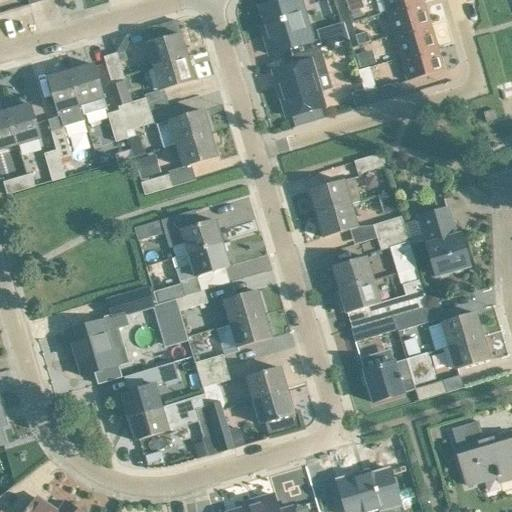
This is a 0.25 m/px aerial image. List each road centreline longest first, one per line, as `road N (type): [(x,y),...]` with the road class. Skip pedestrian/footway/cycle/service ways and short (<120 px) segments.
road 1 (residential): [(0,276),(44,423),(75,459),(130,486),(188,482),(337,438),(256,154)]
road 2 (residential): [(256,154),(480,89),(454,0)]
road 3 (residential): [(186,0),(0,52)]
road 4 (residential): [(256,154),(209,0)]
